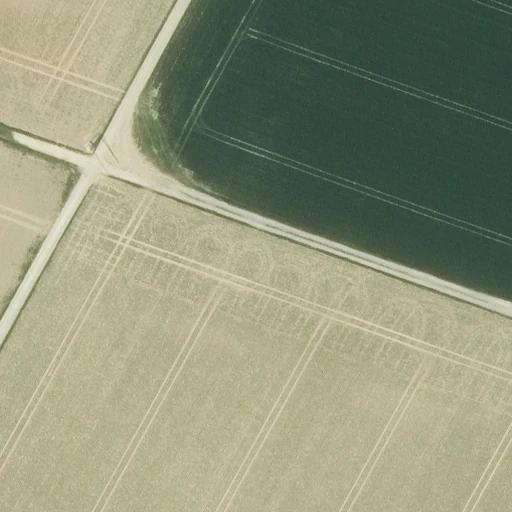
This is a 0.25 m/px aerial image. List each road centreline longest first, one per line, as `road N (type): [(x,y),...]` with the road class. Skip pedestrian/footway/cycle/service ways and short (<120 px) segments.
road 1 (track): [(511,311),(96,165)]
road 2 (track): [(0,338),(187,0)]
